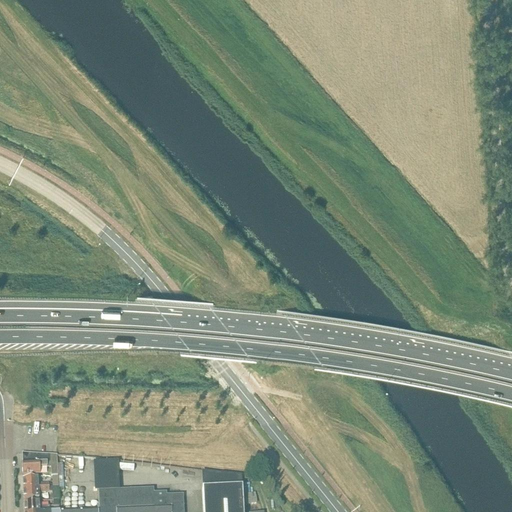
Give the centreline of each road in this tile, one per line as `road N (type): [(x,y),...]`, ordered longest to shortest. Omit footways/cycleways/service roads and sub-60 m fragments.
road 1 (motorway): [(0,338),(236,347),(511,395)]
road 2 (motorway): [(511,372),(270,330),(0,316)]
road 3 (secondary): [(338,511),(154,284),(86,218)]
road 4 (unclassified): [(502,251),(490,79)]
road 5 (secondary): [(490,79),(355,0)]
